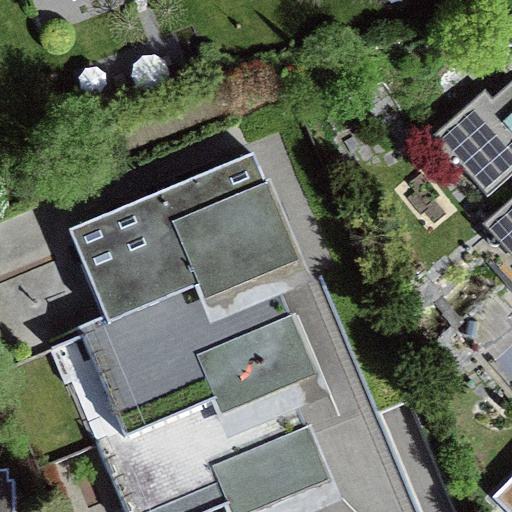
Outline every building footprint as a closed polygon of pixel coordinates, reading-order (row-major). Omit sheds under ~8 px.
[(435,0),(441,16),(485,1),(484,0),(435,0)] [(486,92),(427,143),(454,175),(460,170),(486,200),(511,177),(511,200),(482,226),(511,260),(511,82),(493,100),(486,92)] [(255,157),(68,233),(103,319),(77,330),(120,434),(95,445),(122,511),(312,511),(311,510),(305,495),(330,485),(299,408),(292,391),(315,382),(278,291),(272,277),(299,266),(273,202),(255,157)] [(0,511),(14,511),(14,484),(9,485),(8,474),(0,474),(0,511)] [(511,511),(511,483),(495,500),(507,511),(511,511)]
